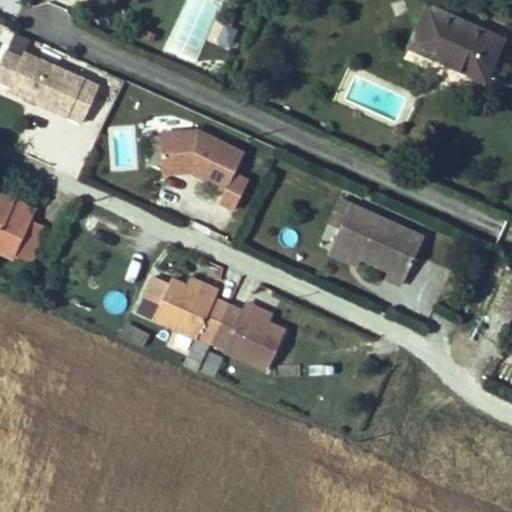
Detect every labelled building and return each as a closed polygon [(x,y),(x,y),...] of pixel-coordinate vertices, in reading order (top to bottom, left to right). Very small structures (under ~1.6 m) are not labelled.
[(428,5),(410,47),(485,79),(503,38),(428,5)] [(83,121),(100,85),(25,50),(8,87),(83,121)] [(225,188),(219,201),(234,208),(248,179),(234,172),(244,152),(198,130),(160,133),(163,174),(191,171),(225,188)] [(0,251),(13,258),(14,255),(31,219),(35,209),(0,193),(0,251)] [(340,226),(350,203),(339,198),(329,221),(340,226)] [(424,237),(350,203),(340,226),(331,244),(361,259),(388,271),(385,277),(402,284),(424,237)] [(31,219),(14,255),(32,263),(48,227),(31,219)] [(454,244),(437,237),(433,250),(449,256),(454,244)] [(361,259),(331,244),(329,251),(358,265),(361,259)] [(211,342),(228,303),(215,298),(187,284),(171,278),(169,282),(154,275),(143,296),(158,303),(152,318),(197,338),(197,336),(211,342)] [(215,298),(219,288),(192,276),(187,284),(215,298)] [(269,322),(273,314),(245,302),(242,309),(269,322)] [(242,309),(228,303),(211,342),(224,348),(224,350),(268,370),(285,330),(269,322),(242,309)] [(143,346),(148,335),(126,323),(120,335),(143,346)] [(197,371),(209,345),(196,338),(183,364),(197,371)] [(210,367),(201,363),(198,370),(207,374),(210,367)]
